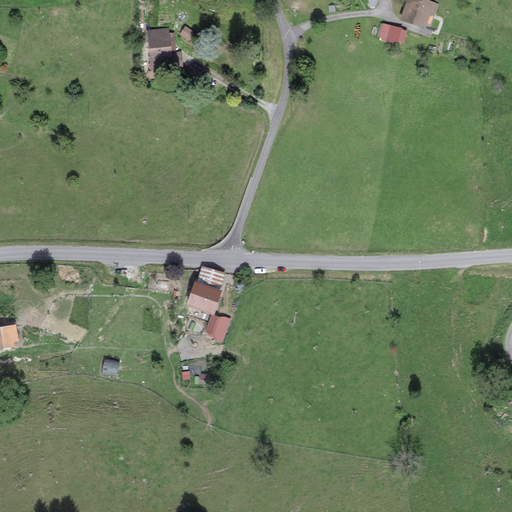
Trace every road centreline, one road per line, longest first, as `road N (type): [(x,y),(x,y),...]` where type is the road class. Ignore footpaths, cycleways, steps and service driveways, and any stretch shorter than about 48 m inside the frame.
road 1 (tertiary): [(230,260),(511,257)]
road 2 (unclassified): [(273,0),(290,57),(230,260)]
road 3 (tertiary): [(0,257),(230,260)]
